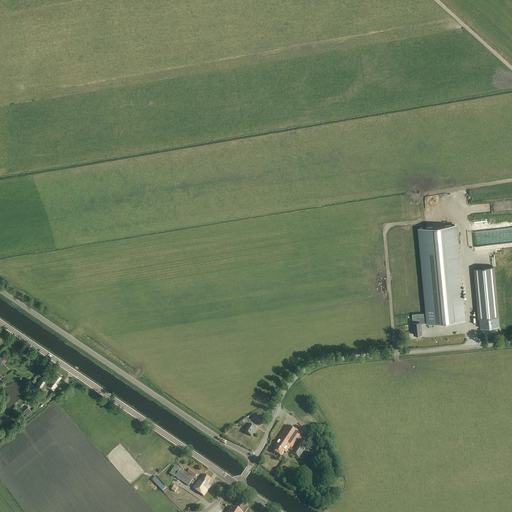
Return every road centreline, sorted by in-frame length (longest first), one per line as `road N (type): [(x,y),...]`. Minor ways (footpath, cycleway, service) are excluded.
road 1 (unclassified): [(251,459),(287,386),(309,367),(511,342)]
road 2 (unclassified): [(251,459),(0,289)]
road 3 (tertiary): [(238,484),(0,322)]
road 4 (unknown): [(434,212),(450,211),(458,225),(471,346)]
